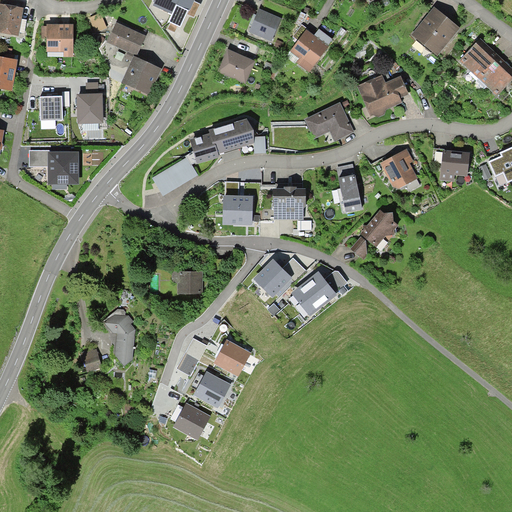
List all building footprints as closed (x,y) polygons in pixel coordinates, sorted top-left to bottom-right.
[(154,0),(153,5),(172,14),(168,22),(181,27),(189,10),(190,10),(194,0),(154,0)] [(0,3),(0,32),(19,36),(20,32),(22,19),(24,8),(22,7),(7,5),(0,3)] [(434,7),(411,35),(437,56),(460,29),(434,7)] [(252,25),(249,32),(271,42),(282,18),(259,8),(256,14),(253,13),(249,23),(252,25)] [(107,28),(101,13),(89,17),(96,33),(107,28)] [(116,22),(107,42),(128,52),(134,55),(137,56),(146,36),(116,22)] [(74,24),(47,24),(47,26),(47,38),(47,52),(64,52),(64,57),(74,57),(74,24)] [(307,29),(309,31),(310,30),(302,24),(293,36),(298,40),(307,29)] [(319,28),(314,35),(328,45),(333,39),(319,28)] [(309,31),(307,29),(298,40),(290,51),(300,58),(296,63),(309,72),(329,46),(328,45),(314,35),(309,31)] [(460,61),(478,78),(499,56),(480,38),(460,61)] [(284,42),(277,39),(274,46),(281,49),(284,42)] [(228,48),(217,71),(245,84),(255,61),(228,48)] [(300,58),(290,51),(286,56),(295,64),(296,63),(300,58)] [(0,88),(12,91),(18,59),(15,59),(0,55),(0,88)] [(134,56),(121,83),(150,96),(162,69),(134,56)] [(511,80),(511,67),(499,56),(478,78),(498,96),(511,80)] [(383,75),(357,86),(371,116),(374,115),(379,117),(384,115),(386,110),(403,103),(401,98),(410,94),(402,75),(386,82),(383,75)] [(86,82),(86,92),(98,92),(98,82),(86,82)] [(103,93),(77,94),(78,124),(83,123),(98,123),(104,123),(103,93)] [(62,95),(40,96),(41,120),(63,120),(63,107),(62,95)] [(347,100),(341,103),(343,108),(350,105),(347,100)] [(340,102),(305,119),(314,139),(330,131),(335,141),(355,132),(343,108),(341,103),(340,102)] [(210,133),(190,139),(194,151),(197,162),(197,164),(220,157),(219,154),(254,143),(247,119),(209,130),(210,133)] [(255,136),(255,153),(266,153),(266,136),(255,136)] [(511,180),(511,146),(500,152),(501,156),(488,161),(495,177),(503,173),(507,182),(507,183),(511,180)] [(443,150),(445,150),(445,149),(434,148),(432,163),(442,163),(443,150)] [(406,149),(380,163),(393,187),(400,188),(407,184),(417,179),(418,178),(410,163),(414,161),(406,149)] [(48,151),(50,151),(50,150),(29,150),(30,166),(48,166),(48,151)] [(445,150),(443,150),(442,163),(440,180),(454,181),(455,175),(468,176),(470,152),(445,150)] [(50,151),(48,151),(48,166),(48,184),(79,184),(79,151),(50,151)] [(185,156),(186,157),(187,157),(192,164),(197,162),(194,151),(185,156)] [(186,157),(152,178),(163,196),(198,175),(192,164),(187,157),(186,157)] [(339,177),(355,174),(353,164),(336,167),(339,177)] [(492,177),(486,164),(479,167),(485,180),(492,177)] [(503,173),(495,177),(499,186),(507,182),(503,173)] [(355,174),(339,177),(346,212),(362,209),(355,174)] [(420,185),(417,179),(407,184),(411,190),(420,185)] [(239,182),(225,181),(225,195),(239,195),(239,182)] [(284,188),(273,188),(273,207),(274,207),(274,220),(304,220),(304,206),(306,206),(306,188),(297,188),(297,187),(284,187),(284,188)] [(225,195),(223,195),(222,225),(252,226),(253,196),(239,195),(225,195)] [(364,230),(360,234),(362,235),(366,239),(376,247),(386,236),(395,235),(394,230),(399,225),(394,221),(393,212),(384,213),(380,210),(367,225),(363,225),(364,230)] [(312,221),(298,221),(298,230),(312,230),(312,221)] [(367,255),(366,239),(362,235),(350,249),(364,260),(367,255)] [(293,258),(283,268),(292,278),(291,279),(295,283),(306,271),(293,258)] [(225,272),(225,259),(213,259),(212,272),(225,272)] [(283,268),(273,259),(253,279),(272,298),(291,279),(292,278),(283,268)] [(335,270),(325,279),(336,293),(348,283),(339,271),(335,270)] [(178,283),(178,294),(203,294),(203,271),(172,271),(172,283),(178,283)] [(325,279),(319,271),(291,293),(310,317),(337,295),(336,293),(325,279)] [(282,301),(276,306),(280,310),(286,305),(282,301)] [(276,306),(274,303),(267,309),(274,316),(280,310),(276,306)] [(110,332),(109,338),(114,345),(113,357),(115,356),(124,366),(133,359),(135,329),(131,324),(134,322),(128,315),(125,315),(125,311),(124,309),(118,309),(101,322),(110,332)] [(207,346),(194,338),(186,352),(200,360),(207,346)] [(251,353),(227,339),(213,363),(238,377),(251,353)] [(84,362),(87,372),(102,367),(96,347),(83,351),(83,352),(80,353),(83,362),(84,362)] [(191,376),(200,360),(186,352),(177,368),(191,376)] [(231,384),(207,371),(193,395),(218,408),(231,384)] [(211,416),(186,402),(173,427),(198,441),(211,416)] [(136,405),(125,404),(125,414),(136,414),(136,405)] [(168,418),(160,416),(158,422),(166,424),(168,418)]
